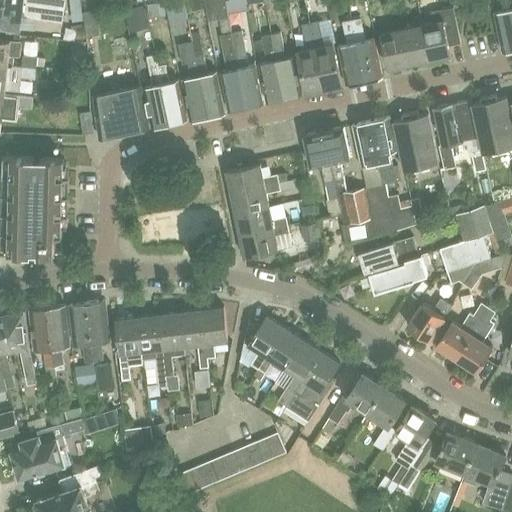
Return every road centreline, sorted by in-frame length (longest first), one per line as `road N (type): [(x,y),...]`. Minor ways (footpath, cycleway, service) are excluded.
road 1 (residential): [(109,274),(111,170),(131,145),(511,63)]
road 2 (residential): [(511,420),(284,290),(201,275),(109,274)]
